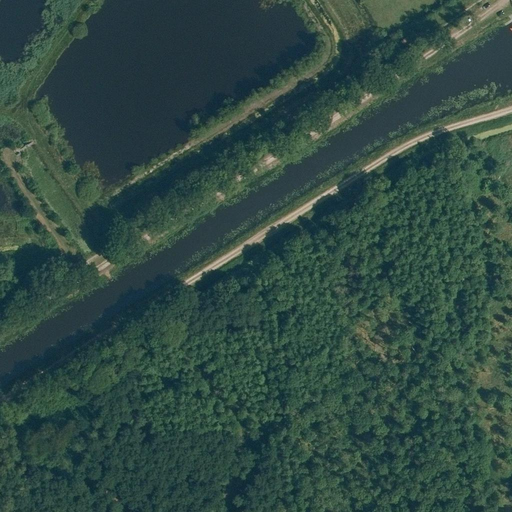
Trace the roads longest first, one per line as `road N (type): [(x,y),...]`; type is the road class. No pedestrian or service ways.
road 1 (track): [(0,331),(323,125),(501,0)]
road 2 (track): [(0,402),(379,160),(422,137),(511,109)]
road 3 (track): [(281,511),(245,246)]
